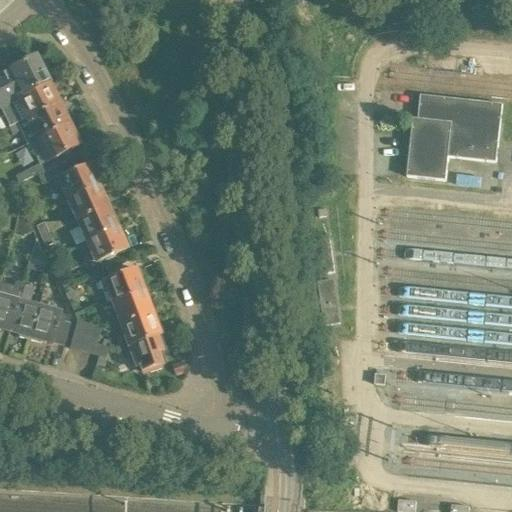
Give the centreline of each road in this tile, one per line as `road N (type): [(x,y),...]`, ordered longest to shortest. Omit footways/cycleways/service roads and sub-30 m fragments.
road 1 (tertiary): [(45,0),(99,72),(183,259),(229,429)]
road 2 (tertiary): [(282,425),(234,52),(236,0)]
road 3 (tertiary): [(0,368),(229,429)]
